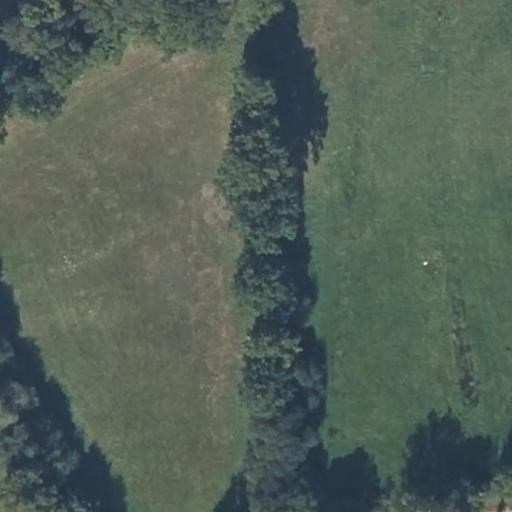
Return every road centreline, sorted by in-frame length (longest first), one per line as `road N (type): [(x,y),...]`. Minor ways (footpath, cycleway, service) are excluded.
road 1 (unclassified): [(456,511),(429,211)]
road 2 (unclassified): [(429,211),(439,120),(494,0)]
road 3 (unclassified): [(471,0),(426,113),(429,211)]
road 4 (track): [(120,0),(0,59)]
